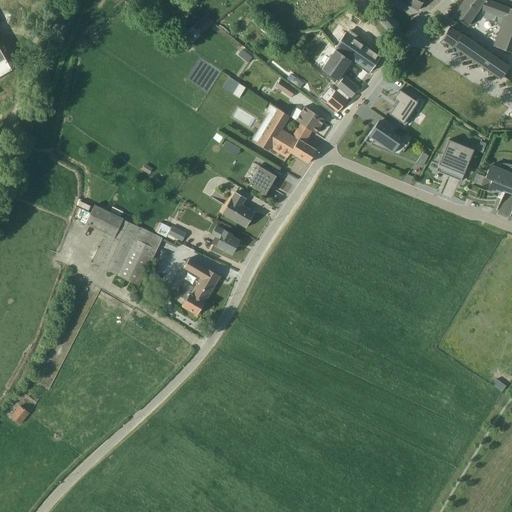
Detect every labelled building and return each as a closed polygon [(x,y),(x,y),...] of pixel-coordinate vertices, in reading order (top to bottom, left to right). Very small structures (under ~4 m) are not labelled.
[(422,0),(399,0),(417,10),(422,0)] [(511,9),(485,0),(462,0),(451,16),(466,26),(478,9),(484,12),(481,18),(499,24),(492,45),(511,52),(511,9)] [(389,32),(392,31),(395,35),(399,31),(396,28),(397,25),(386,13),(378,20),(389,32)] [(183,34),(190,43),(199,36),(199,35),(213,23),(207,16),(193,27),(192,26),(183,34)] [(499,79),(508,66),(460,33),(459,35),(448,27),(440,39),(452,48),(452,47),(499,79)] [(369,72),(379,56),(345,33),(334,48),(369,72)] [(251,57),(241,49),(237,54),(247,62),(251,57)] [(329,81),(349,98),(358,88),(343,76),(353,62),(334,49),(320,69),(336,81),(334,82),(330,79),(329,81)] [(0,74),(10,68),(0,50),(0,74)] [(310,65),(304,73),(325,89),(330,82),(310,65)] [(232,78),(223,72),(220,77),(229,83),(225,90),(237,97),(238,97),(244,87),(232,79),(232,78)] [(279,80),(274,87),(290,97),(295,90),(279,80)] [(337,88),(325,102),(336,112),(346,100),(348,97),(337,88)] [(388,114),(404,125),(419,104),(398,90),(392,98),(397,101),(388,114)] [(307,163),(315,150),(303,143),(311,131),(299,123),(291,135),(281,128),(288,116),(269,103),(264,112),(266,114),(250,140),(254,142),(267,150),(269,147),(286,158),(289,152),(307,163)] [(323,119),(303,106),(300,110),(294,107),(289,116),(294,119),(294,120),(314,133),(323,119)] [(373,127),(363,141),(397,155),(401,150),(402,151),(408,142),(393,132),(397,127),(380,116),(373,127)] [(472,150),(472,149),(447,139),(434,171),(459,181),(472,150)] [(504,191),(511,193),(511,167),(511,168),(510,167),(510,165),(508,163),(500,163),(492,165),(489,164),(484,177),(490,180),(486,190),(493,191),(498,190),(504,191)] [(275,176),(258,166),(247,184),(264,194),(275,176)] [(234,191),(221,213),(244,227),(253,212),(241,205),(245,198),(234,191)] [(91,263),(138,286),(162,237),(94,204),(89,213),(85,211),(82,218),(86,220),(84,223),(105,234),(91,263)] [(160,222),(156,232),(173,241),(174,238),(181,241),(185,233),(171,225),(170,227),(160,222)] [(232,234),(215,225),(210,235),(214,237),(210,243),(231,255),(239,239),(231,235),(232,234)] [(193,315),(196,316),(200,310),(199,309),(219,276),(188,257),(182,267),(199,277),(193,287),(183,282),(177,293),(185,298),(181,305),(194,313),(193,315)] [(29,412),(19,404),(10,416),(19,424),(29,412)]
